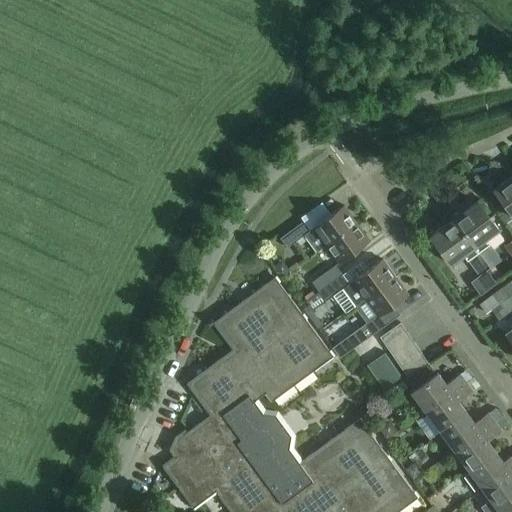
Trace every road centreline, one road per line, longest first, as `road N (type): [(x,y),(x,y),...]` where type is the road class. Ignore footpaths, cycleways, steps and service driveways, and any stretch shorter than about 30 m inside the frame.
road 1 (unclassified): [(98,511),(225,231),(282,162),(322,134)]
road 2 (residential): [(511,392),(387,222)]
road 3 (unclassified): [(511,80),(449,91),(322,134)]
road 4 (residential): [(387,222),(434,173),(511,131)]
